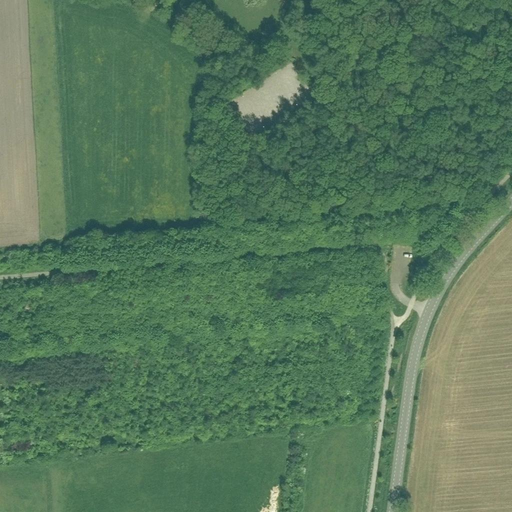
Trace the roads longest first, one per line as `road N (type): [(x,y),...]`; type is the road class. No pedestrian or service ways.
road 1 (tertiary): [(392,511),(412,362),(427,313),(455,263),(511,201)]
road 2 (unknown): [(345,0),(511,82)]
